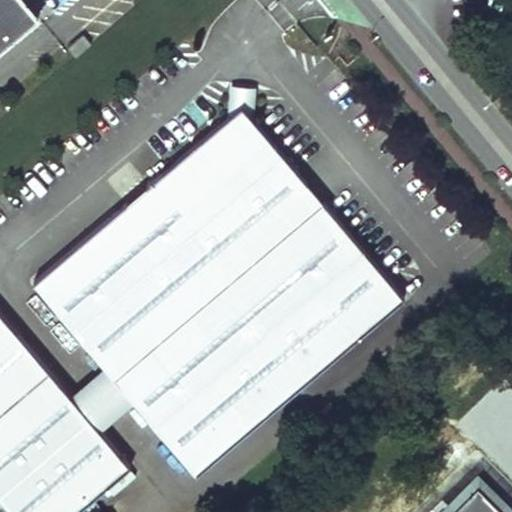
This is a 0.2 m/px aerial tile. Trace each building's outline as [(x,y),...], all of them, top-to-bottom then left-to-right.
[(0,0),(0,27),(25,7),(19,0),(0,0)] [(91,43),(83,33),(67,47),(76,57),(91,43)] [(227,79),(224,105),(228,111),(247,113),(250,81),(227,79)] [(249,113),(247,113),(228,111),(224,105),(25,272),(100,360),(124,389),(187,464),(397,289),(324,202),(265,132),(249,113)] [(0,500),(10,511),(58,511),(97,479),(103,487),(128,467),(121,459),(123,457),(90,418),(65,389),(0,311),(0,500)] [(100,360),(65,389),(90,418),(124,389),(100,360)] [(509,511),(478,480),(445,511),(509,511)]
